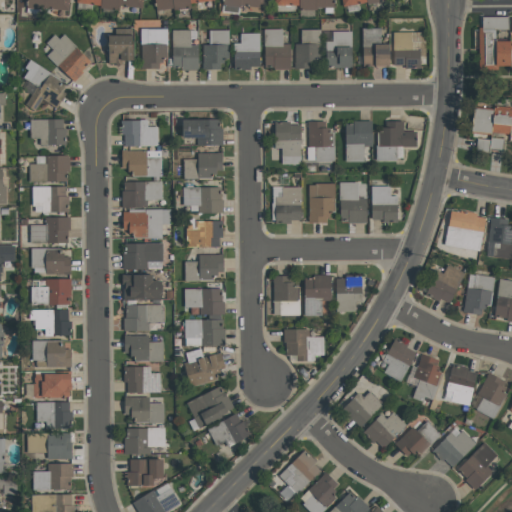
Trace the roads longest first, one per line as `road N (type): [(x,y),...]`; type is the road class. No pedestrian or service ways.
road 1 (residential): [(449,93),(437,179),(415,252),(385,306),(354,358),(211,511)]
road 2 (residential): [(102,104),(94,122),(100,482),(111,511)]
road 3 (residential): [(102,104),(119,97),(449,93)]
road 4 (residential): [(248,250),(415,252)]
road 5 (residential): [(304,413),(352,460),(429,500)]
road 6 (residential): [(246,97),(248,250)]
road 7 (residential): [(248,250),(249,350),(264,383)]
road 8 (residential): [(385,306),(455,339),(511,350)]
